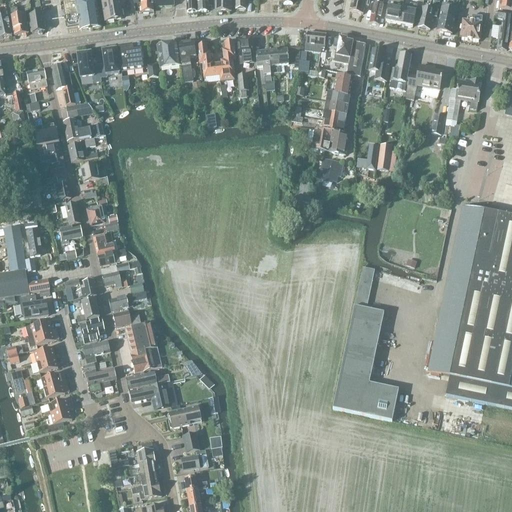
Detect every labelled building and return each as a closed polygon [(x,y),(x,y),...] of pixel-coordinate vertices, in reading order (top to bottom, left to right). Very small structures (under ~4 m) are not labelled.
[(62,0),(67,28),(79,26),(80,30),(82,31),(101,28),(96,0),(62,0)] [(107,0),(102,1),(106,23),(117,21),(116,19),(122,18),(120,4),(123,4),(122,0),(107,0)] [(141,0),(142,13),(154,12),(153,0),(141,0)] [(197,12),(196,0),(186,0),(187,13),(197,12)] [(212,0),(196,0),(197,12),(209,12),(209,7),(212,7),(212,0)] [(231,0),(215,0),(215,13),(218,13),(218,14),(222,14),(222,13),(231,13),(231,0)] [(235,0),(236,10),(245,9),(245,0),(235,0)] [(352,0),(350,13),(363,15),(366,0),(352,0)] [(383,0),(372,0),(371,4),(374,4),(370,25),(379,27),(383,5),(383,0)] [(385,22),(399,25),(402,10),(404,3),(389,0),(385,22)] [(511,0),(499,0),(498,10),(511,11),(511,0)] [(452,6),(443,4),(437,33),(452,36),(457,12),(451,11),(452,6)] [(402,10),(399,25),(413,28),(417,6),(410,5),(409,11),(402,10)] [(12,17),(15,37),(22,36),(23,38),(27,37),(27,35),(29,35),(26,15),(18,16),(17,9),(15,10),(15,8),(13,9),(13,10),(11,10),(12,17)] [(418,29),(430,31),(432,18),(437,18),(438,12),(423,9),(421,15),(418,29)] [(43,33),(45,33),(42,16),(35,17),(34,11),(31,11),(31,14),(29,14),(32,35),(38,34),(39,36),(43,35),(43,33)] [(0,40),(12,38),(8,17),(1,19),(0,13),(0,40)] [(509,28),(510,21),(511,14),(498,13),(497,20),(503,20),(502,28),(500,28),(497,50),(506,52),(509,28)] [(460,39),(480,42),(482,23),(482,17),(472,16),(472,22),(463,21),(460,39)] [(326,36),(307,34),(305,53),(321,55),(322,49),(325,50),(326,36)] [(237,40),(238,52),(240,66),(254,64),(251,38),(237,40)] [(336,57),(335,63),(349,66),(349,63),(353,43),(347,42),(347,40),(340,39),(336,57)] [(194,42),(179,44),(181,55),(182,67),(183,67),(185,81),(185,84),(193,83),(193,80),(195,79),(196,76),(195,73),(194,71),(192,70),(191,65),(190,66),(189,59),(196,58),(194,42)] [(157,72),(161,71),(160,70),(181,67),(178,44),(176,44),(173,43),(171,45),(157,46),(160,66),(148,67),(149,80),(158,79),(157,72)] [(207,46),(198,47),(200,65),(202,65),(204,79),(210,78),(219,77),(220,83),(235,82),(234,75),(235,75),(233,61),(236,61),(234,43),(225,44),(226,51),(223,51),(224,61),(221,62),(222,65),(218,66),(215,66),(215,62),(212,63),(210,53),(208,53),(207,46)] [(349,66),(347,76),(360,79),(366,46),(353,43),(349,63),(349,66)] [(132,54),(129,55),(128,49),(119,51),(122,71),(143,69),(141,52),(132,53),(132,54)] [(300,49),(293,50),(287,50),(278,51),(280,74),(284,74),(284,67),(295,66),(295,70),(299,70),(300,64),(300,55),(300,49)] [(375,81),(387,83),(389,69),(383,68),(386,53),(373,50),(369,71),(376,73),(375,81)] [(107,77),(120,75),(116,51),(103,53),(105,66),(99,67),(101,80),(107,78),(107,77)] [(278,51),(268,52),(271,75),(280,74),(278,51)] [(271,75),(268,52),(256,53),(258,70),(265,69),(265,72),(264,72),(264,77),(271,77),(271,75)] [(99,67),(93,68),(91,54),(78,56),(81,80),(94,78),(94,84),(101,83),(101,80),(99,67)] [(307,55),(300,55),(300,64),(299,70),(298,76),(308,77),(310,63),(306,63),(307,55)] [(394,90),(405,92),(411,58),(400,56),(397,71),(393,71),(390,87),(394,88),(394,90)] [(7,105),(8,105),(15,103),(17,114),(23,113),(19,93),(13,95),(13,93),(6,94),(3,74),(2,75),(0,60),(0,97),(4,97),(5,103),(5,104),(6,105),(7,105)] [(57,92),(63,90),(66,108),(76,106),(72,88),(73,88),(70,74),(65,75),(64,67),(52,69),(57,92)] [(406,101),(414,102),(417,87),(439,91),(442,74),(430,72),(430,69),(420,67),(418,79),(409,77),(406,95),(406,101)] [(27,75),(31,92),(48,88),(44,71),(27,75)] [(237,77),(239,93),(249,92),(247,76),(237,77)] [(350,98),(353,80),(336,76),(333,94),(333,95),(350,98)] [(129,78),(122,78),(123,88),(130,87),(129,78)] [(452,90),(446,125),(446,138),(458,140),(461,127),(457,126),(461,103),(463,103),(471,105),(470,112),(476,113),(482,84),(472,82),(471,85),(466,85),(459,83),(457,91),(452,90)] [(192,84),(194,93),(202,91),(201,83),(192,84)] [(297,89),(296,96),(303,98),(305,90),(297,89)] [(328,93),(326,103),(348,107),(350,98),(333,95),(333,94),(328,93)] [(325,113),(347,116),(348,107),(326,103),(325,113)] [(39,104),(30,106),(31,113),(40,112),(39,104)] [(69,120),(83,117),(94,115),(88,105),(66,110),(69,120)] [(295,108),(293,118),(297,118),(301,119),(302,109),(295,108)] [(325,113),(323,122),(345,126),(347,116),(325,113)] [(23,114),(14,115),(16,127),(25,125),(23,114)] [(216,125),(215,117),(207,118),(208,126),(216,125)] [(431,135),(441,137),(445,119),(435,117),(431,135)] [(78,121),(64,124),(68,143),(80,141),(92,139),(90,130),(81,131),(82,129),(81,123),(78,121)] [(323,122),(321,132),(332,134),(343,136),(345,126),(323,122)] [(102,125),(95,127),(97,138),(104,137),(102,125)] [(55,126),(35,130),(38,146),(58,142),(55,126)] [(332,134),(321,132),(315,131),(312,150),(328,153),(332,134)] [(349,137),(343,136),(332,134),(328,153),(345,156),(349,137)] [(84,141),(86,149),(96,147),(94,139),(84,141)] [(59,144),(60,144),(46,147),(49,156),(36,159),(38,166),(52,163),(53,170),(65,168),(62,154),(61,154),(59,144)] [(69,148),(72,165),(99,159),(98,155),(88,157),(87,152),(82,151),(81,145),(69,148)] [(381,145),(378,171),(389,173),(392,147),(381,145)] [(370,146),(366,170),(375,171),(378,148),(370,146)] [(325,175),(334,177),(338,177),(341,178),(344,165),(323,160),(320,174),(325,175)] [(81,169),(84,184),(95,182),(97,189),(109,187),(108,179),(100,180),(97,166),(81,169)] [(325,175),(324,182),(333,184),(333,183),(337,184),(338,177),(334,177),(325,175)] [(57,179),(40,183),(42,190),(59,186),(57,179)] [(52,188),(47,189),(48,196),(54,195),(55,203),(57,202),(71,199),(68,185),(58,187),(54,188),(52,188)] [(85,194),(86,201),(97,199),(96,192),(85,194)] [(98,209),(87,212),(91,228),(105,225),(106,227),(118,224),(116,217),(109,219),(106,208),(108,207),(107,202),(97,204),(98,209)] [(66,207),(66,208),(61,209),(63,221),(69,220),(70,227),(81,225),(76,204),(66,207)] [(450,378),(446,397),(511,410),(511,218),(463,208),(428,373),(450,378)] [(118,224),(106,227),(107,234),(119,231),(118,224)] [(11,274),(0,275),(0,299),(30,295),(26,272),(27,272),(28,274),(36,273),(34,261),(25,262),(20,227),(4,230),(11,274)] [(68,241),(82,238),(80,228),(60,232),(63,246),(69,245),(68,241)] [(27,234),(31,259),(40,257),(39,249),(41,248),(39,232),(27,234)] [(93,239),(98,257),(116,253),(114,244),(109,245),(108,243),(110,242),(109,238),(107,237),(107,236),(93,239)] [(127,258),(125,251),(98,258),(100,268),(120,264),(119,260),(127,258)] [(59,263),(67,261),(76,260),(74,252),(66,254),(66,256),(64,257),(64,256),(58,257),(59,263)] [(117,267),(118,273),(130,271),(129,265),(117,267)] [(366,311),(375,271),(363,269),(333,410),(392,423),(399,391),(369,385),(384,314),(366,311)] [(103,278),(105,288),(115,285),(117,290),(128,287),(126,280),(121,282),(119,274),(103,278)] [(29,285),(30,295),(50,291),(48,281),(29,285)] [(64,284),(66,292),(71,291),(71,288),(80,286),(79,281),(64,284)] [(85,292),(79,293),(81,300),(86,299),(97,297),(93,281),(83,283),(85,292)] [(130,288),(132,296),(144,293),(143,285),(130,288)] [(54,300),(61,298),(60,291),(53,292),(54,300)] [(140,295),(109,302),(112,314),(129,310),(129,309),(127,305),(133,304),(147,300),(145,294),(140,295)] [(19,300),(20,307),(22,316),(24,317),(25,317),(26,320),(48,317),(46,302),(32,304),(31,298),(19,300)] [(77,319),(78,324),(87,322),(100,319),(96,301),(82,304),(85,317),(77,319)] [(113,316),(116,329),(131,326),(132,329),(142,326),(139,316),(130,318),(129,313),(113,316)] [(88,332),(81,333),(84,346),(97,343),(100,342),(98,335),(105,333),(103,326),(104,324),(102,323),(102,321),(86,324),(88,332)] [(50,322),(26,329),(29,339),(52,332),(50,322)] [(152,325),(126,331),(133,363),(131,363),(131,364),(132,368),(132,369),(135,368),(136,375),(162,369),(152,325)] [(1,330),(3,336),(11,334),(9,328),(1,330)] [(29,339),(28,339),(31,349),(55,343),(55,342),(59,341),(57,331),(52,332),(29,339)] [(85,348),(83,349),(84,354),(87,366),(93,365),(95,364),(94,358),(111,354),(108,343),(85,348)] [(9,358),(18,356),(15,348),(6,351),(9,358)] [(34,354),(37,364),(56,360),(53,349),(34,354)] [(18,356),(9,358),(11,366),(20,363),(18,356)] [(56,360),(37,364),(31,366),(33,375),(39,373),(40,375),(58,370),(56,360)] [(191,363),(183,365),(193,378),(202,376),(191,363)] [(87,366),(83,367),(85,374),(95,371),(93,365),(87,366)] [(100,385),(117,381),(114,370),(97,374),(96,372),(86,374),(90,395),(102,392),(100,385)] [(11,375),(14,385),(24,382),(22,372),(11,375)] [(126,380),(129,391),(157,385),(155,374),(126,380)] [(60,375),(41,380),(44,391),(67,384),(64,375),(60,376),(60,375)] [(169,376),(158,379),(159,386),(170,383),(169,376)] [(24,382),(14,385),(17,394),(27,392),(24,382)] [(65,396),(65,395),(69,394),(67,384),(44,391),(47,401),(65,396)] [(171,409),(166,385),(129,393),(132,404),(152,400),(154,412),(158,412),(171,409)] [(19,400),(21,410),(30,408),(27,398),(19,400)] [(216,399),(209,400),(211,415),(218,414),(216,399)] [(74,411),(71,401),(67,402),(67,401),(48,406),(50,413),(45,414),(46,418),(51,416),(70,411),(70,412),(74,411)] [(173,429),(173,431),(190,427),(190,424),(201,422),(198,407),(186,410),(186,411),(169,415),(171,422),(170,422),(169,423),(170,429),(171,429),(173,429)] [(20,411),(22,418),(34,415),(32,408),(20,411)] [(70,411),(51,416),(54,427),(72,422),(70,412),(70,411)] [(25,424),(26,430),(35,428),(34,422),(25,424)] [(183,438),(187,455),(200,452),(196,435),(183,438)] [(156,464),(152,444),(142,446),(143,453),(137,454),(134,455),(135,460),(138,459),(139,466),(155,464),(156,464)] [(209,469),(207,457),(198,459),(198,458),(182,461),(184,473),(209,469)] [(117,463),(118,469),(130,467),(129,461),(117,463)] [(156,471),(158,470),(159,469),(158,465),(157,464),(155,465),(155,464),(139,466),(140,471),(126,473),(127,480),(136,478),(157,475),(156,471)] [(113,473),(115,482),(122,481),(120,472),(113,473)] [(137,484),(143,484),(143,488),(159,486),(157,475),(136,478),(137,484)] [(196,478),(185,480),(187,495),(199,493),(208,491),(207,484),(197,486),(196,478)] [(122,481),(115,482),(116,489),(123,488),(122,481)] [(133,496),(140,495),(141,502),(146,501),(162,498),(159,485),(159,486),(143,488),(132,490),(133,496)] [(199,493),(187,495),(190,509),(201,507),(199,493)]
